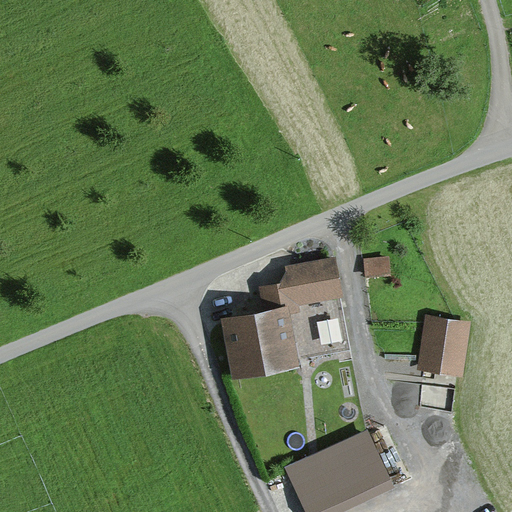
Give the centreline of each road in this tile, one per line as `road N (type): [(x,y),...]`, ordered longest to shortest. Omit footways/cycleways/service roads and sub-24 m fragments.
road 1 (unclassified): [(511,145),(0,358)]
road 2 (track): [(269,511),(170,288)]
